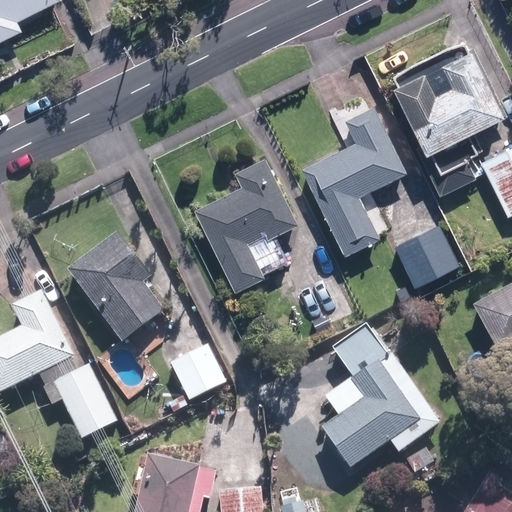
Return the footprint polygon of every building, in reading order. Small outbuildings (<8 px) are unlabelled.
[(0,0),(0,41),(24,30),(19,20),(58,0),(0,0)] [(506,115),(473,46),(468,49),(464,41),(395,74),(399,82),(395,84),(423,142),(416,145),(440,195),(477,177),(468,157),(484,149),(475,130),(506,115)] [(302,167),(346,254),(381,236),(361,195),(409,171),(375,104),(345,118),(356,140),(302,167)] [(508,215),(511,213),(511,144),(481,161),(508,215)] [(195,208),(236,291),(266,276),(250,242),(264,235),(262,231),(265,230),(269,238),(300,222),(267,156),(236,172),(243,184),(195,208)] [(415,286),(462,264),(442,222),(395,244),(415,286)] [(124,343),(165,311),(145,283),(154,277),(118,231),(67,269),(124,343)] [(302,338),(355,313),(337,274),(284,299),(302,338)] [(501,348),(511,342),(511,281),(476,300),(501,348)] [(63,400),(82,439),(118,422),(90,365),(79,370),(73,358),(75,357),(42,290),(13,305),(23,326),(0,337),(0,394),(41,374),(47,386),(44,387),(53,405),(63,400)] [(442,423),(394,355),(392,356),(367,323),(332,347),(353,377),(351,379),(365,397),(322,428),(352,469),(391,441),(399,453),(442,423)] [(227,382),(209,345),(171,363),(189,400),(227,382)] [(0,452),(12,447),(4,430),(0,432),(0,452)] [(415,473),(436,462),(427,448),(408,459),(415,473)] [(511,470),(511,453),(503,460),(511,470)] [(137,511),(202,511),(205,499),(213,501),(218,473),(202,469),(202,467),(149,455),(137,511)] [(511,511),(511,493),(501,487),(505,481),(491,472),(466,511),(511,511)] [(37,511),(38,511),(27,488),(8,497),(9,498),(0,502),(0,511),(37,511)] [(264,511),(263,489),(220,493),(221,511),(264,511)] [(282,511),(307,511),(304,500),(281,506),(282,511)]
